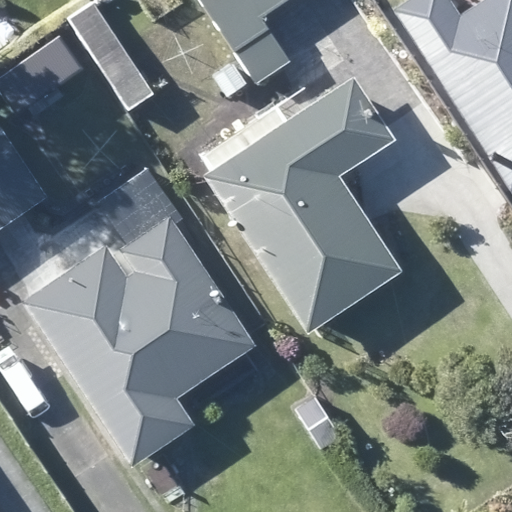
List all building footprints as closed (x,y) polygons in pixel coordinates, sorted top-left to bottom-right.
[(91,0),(68,17),(132,110),(159,91),(95,0),(91,0)] [(267,16),(290,0),(204,0),(243,57),(216,76),(230,95),(284,59),(292,54),(267,16)] [(511,46),(503,53),(473,8),(467,0),(421,0),(406,10),(511,165),(511,46)] [(47,51),(59,66),(72,55),(62,40),(47,51)] [(362,197),(347,176),(402,138),(358,72),(312,103),(291,119),(282,104),(205,154),(214,169),(207,173),(312,332),(409,267),(376,221),(362,197)] [(0,220),(27,203),(0,163),(0,161),(22,146),(0,115),(0,220)] [(183,395),(246,353),(259,344),(146,174),(101,202),(108,211),(128,243),(117,250),(112,244),(80,266),(27,300),(137,465),(200,422),(194,413),(183,395)]
